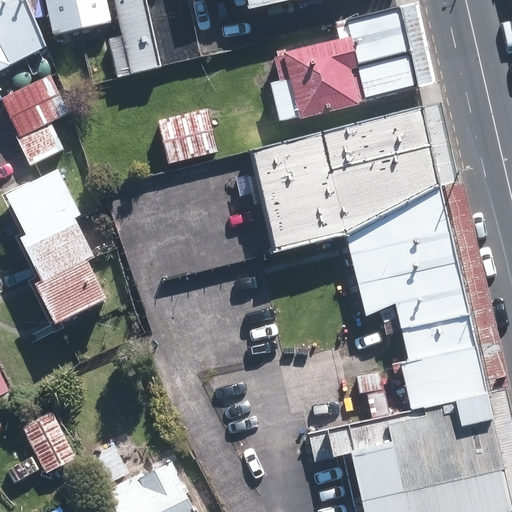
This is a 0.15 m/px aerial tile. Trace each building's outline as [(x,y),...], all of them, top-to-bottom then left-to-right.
[(0,0),(0,72),(49,47),(44,35),(28,0),(0,0)] [(30,0),(45,34),(47,34),(48,34),(115,19),(111,0),(30,0)] [(116,0),(125,34),(96,41),(105,78),(161,65),(146,0),(116,0)] [(241,0),(243,10),(288,0),(241,0)] [(292,117),(354,102),(354,101),(415,86),(396,9),(342,22),(346,37),(277,53),(277,55),(269,57),(275,81),(265,83),(274,120),(292,115),(292,117)] [(51,78),(3,101),(21,137),(16,139),(30,168),(65,152),(51,124),(69,115),(51,78)] [(346,235),(436,188),(437,188),(420,107),(245,151),(268,254),(341,236),(346,235)] [(207,110),(157,122),(167,165),(217,153),(207,110)] [(57,173),(4,199),(24,239),(19,241),(40,284),(34,286),(53,327),(107,301),(88,262),(94,259),(75,220),(80,218),(57,173)] [(394,359),(404,405),(481,389),(436,188),(346,235),(341,236),(358,314),(390,308),(401,357),(394,359)] [(83,368),(92,384),(113,373),(105,357),(83,368)] [(364,392),(370,417),(389,412),(383,387),(380,388),(376,371),(354,376),(358,393),(364,392)] [(0,403),(12,398),(0,374),(0,403)] [(507,511),(509,511),(483,394),(408,411),(307,433),(314,462),(346,455),(358,511),(507,511)] [(52,414),(21,430),(44,476),(76,461),(52,414)] [(110,449),(99,427),(81,436),(92,459),(90,460),(104,488),(151,466),(137,436),(110,449)] [(105,494),(114,511),(195,511),(172,465),(143,479),(142,476),(105,494)] [(16,511),(13,505),(19,503),(8,483),(0,486),(0,511),(16,511)]
